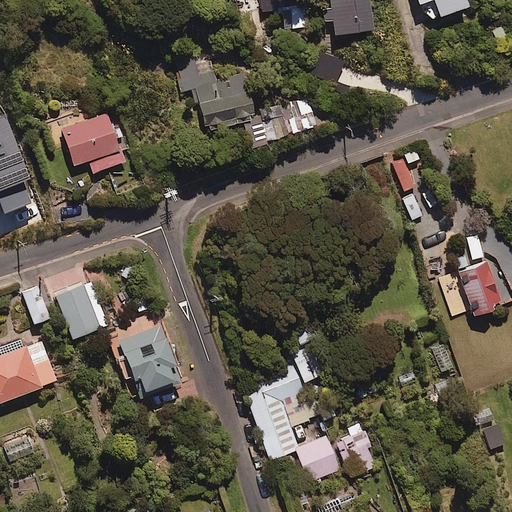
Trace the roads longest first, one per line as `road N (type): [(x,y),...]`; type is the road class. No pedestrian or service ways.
road 1 (residential): [(157,215),(511,86)]
road 2 (residential): [(157,215),(259,511)]
road 3 (residential): [(0,265),(157,215)]
